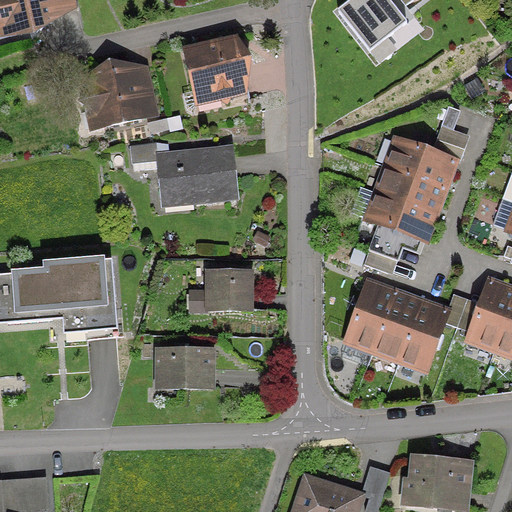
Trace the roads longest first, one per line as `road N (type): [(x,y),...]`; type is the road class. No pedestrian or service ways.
road 1 (residential): [(298,0),(307,351),(298,432)]
road 2 (residential): [(298,432),(0,449)]
road 3 (unknown): [(34,58),(260,10),(267,0)]
road 4 (residential): [(511,414),(298,432)]
